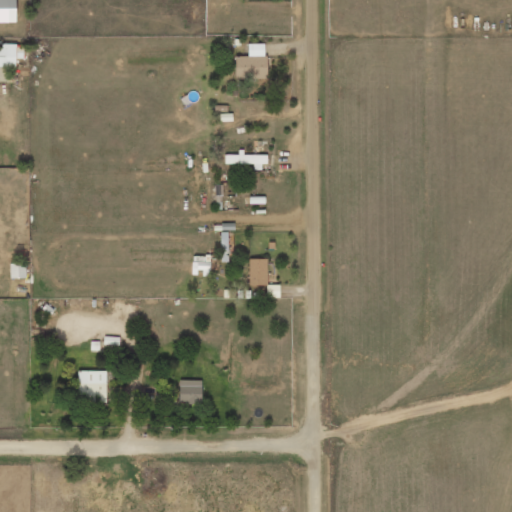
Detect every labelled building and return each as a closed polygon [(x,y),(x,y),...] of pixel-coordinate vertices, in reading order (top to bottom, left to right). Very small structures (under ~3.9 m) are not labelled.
[(0,0),(0,22),(15,22),(14,0),(0,0)] [(265,44),(247,44),(248,56),(234,56),(235,79),(266,78),(265,44)] [(0,66),(15,67),(15,59),(22,59),(23,46),(0,45),(0,66)] [(264,155),(224,155),(224,164),(253,163),(253,170),(264,169),(264,155)] [(267,259),(248,259),(249,285),(267,285),(267,259)] [(10,278),(26,278),(25,263),(9,264),(10,278)] [(77,403),(105,403),(106,371),(78,371),(77,403)] [(201,380),(179,380),(179,403),(201,403),(201,380)]
